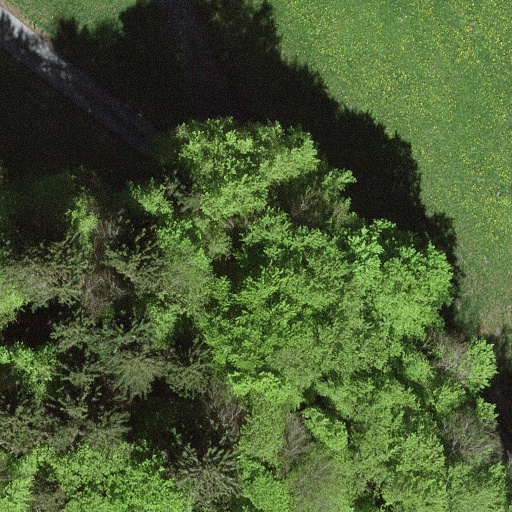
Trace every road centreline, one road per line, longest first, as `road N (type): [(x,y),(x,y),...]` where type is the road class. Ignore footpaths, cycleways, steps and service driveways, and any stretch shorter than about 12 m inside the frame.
road 1 (unclassified): [(492,511),(376,386),(233,191),(0,1)]
road 2 (track): [(233,191),(233,127),(197,0)]
